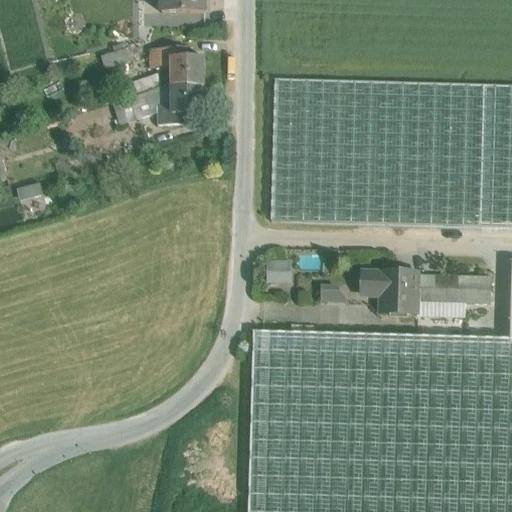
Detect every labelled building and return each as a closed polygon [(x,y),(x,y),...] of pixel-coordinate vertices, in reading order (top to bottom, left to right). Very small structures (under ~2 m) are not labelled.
[(205,0),(162,0),(162,15),(205,15),(205,0)] [(187,49),(150,51),(151,69),(172,68),(172,88),(205,87),(205,59),(188,59),(187,49)] [(127,51),(102,58),(106,71),(130,64),(127,51)] [(511,88),(275,81),(272,223),(511,229),(511,88)] [(205,87),(172,88),(172,108),(158,108),(159,127),(185,127),(185,115),(205,115),(205,87)] [(130,100),(135,116),(138,115),(140,120),(153,117),(146,95),(136,98),(130,100)] [(21,200),(43,194),(40,183),(18,189),(21,200)] [(292,283),(292,261),(275,260),(275,283),(292,283)] [(418,275),(380,274),(380,278),(376,278),(372,274),(367,274),(362,278),(362,293),(366,297),(372,297),(376,293),(380,294),(380,298),(382,297),(382,315),(417,315),(417,304),(433,304),(433,278),(418,277),(418,275)] [(491,279),(433,278),(433,304),(490,306),(491,279)] [(511,511),(511,353),(262,346),(257,511),(511,511)]
